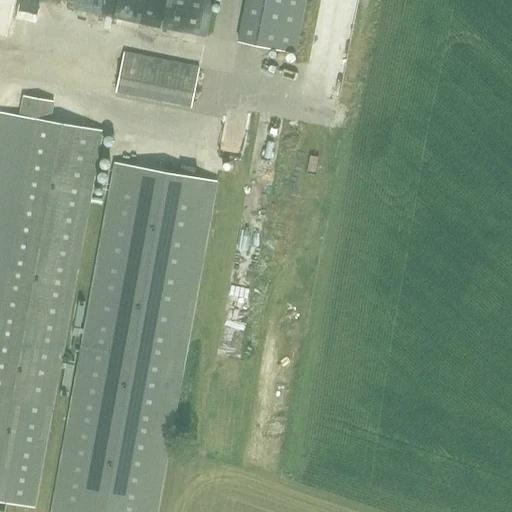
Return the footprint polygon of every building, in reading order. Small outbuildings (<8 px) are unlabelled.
[(205,37),(212,0),(118,0),(115,18),(205,37)] [(245,0),(238,42),(296,54),(306,0),(245,0)] [(324,1),(325,27),(345,26),(344,0),(324,1)] [(199,68),(124,53),(116,93),(191,108),(199,68)] [(102,132),(50,122),(53,102),(24,97),(20,117),(2,113),(0,123),(0,500),(34,507),(51,409),(102,132)] [(116,164),(52,511),(157,511),(217,183),(116,164)]
